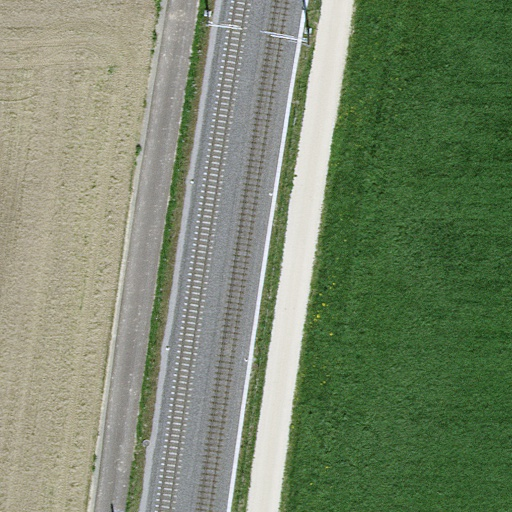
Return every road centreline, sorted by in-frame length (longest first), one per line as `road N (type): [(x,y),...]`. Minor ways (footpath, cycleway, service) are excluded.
road 1 (track): [(265,511),(341,0)]
road 2 (track): [(188,0),(113,511)]
